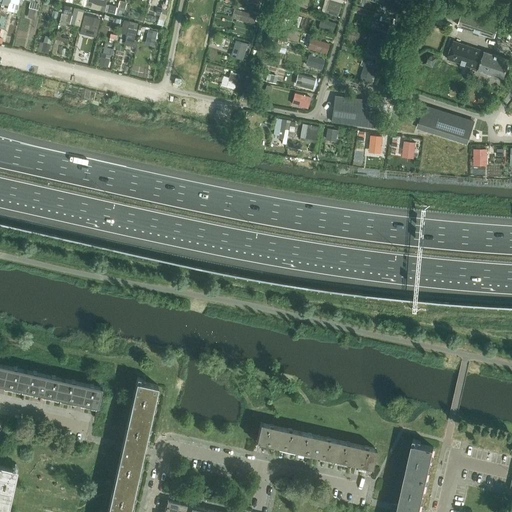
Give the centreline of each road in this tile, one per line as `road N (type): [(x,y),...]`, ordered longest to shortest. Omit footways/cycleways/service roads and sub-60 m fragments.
road 1 (motorway): [(0,187),(262,245),(511,276)]
road 2 (motorway): [(511,240),(319,219),(0,153)]
road 3 (residential): [(150,511),(165,444),(266,468)]
